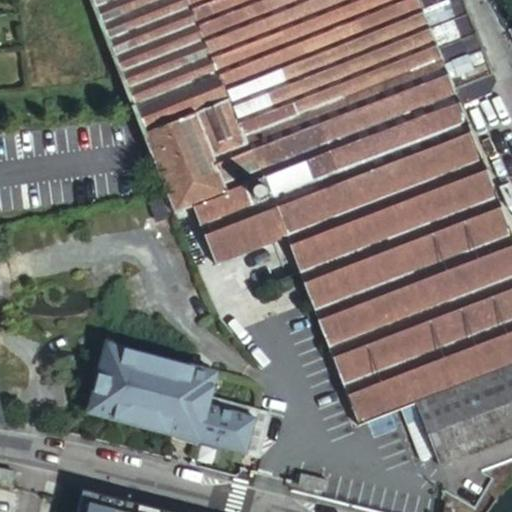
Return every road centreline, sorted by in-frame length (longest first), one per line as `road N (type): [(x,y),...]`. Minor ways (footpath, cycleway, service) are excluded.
road 1 (tertiary): [(255,511),(0,446)]
road 2 (unknown): [(272,511),(301,417),(292,357),(273,318)]
